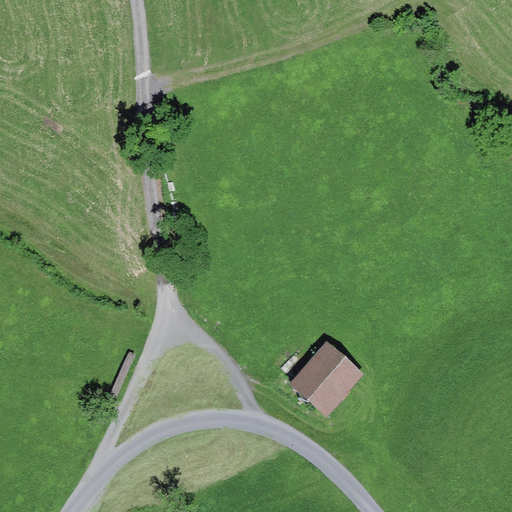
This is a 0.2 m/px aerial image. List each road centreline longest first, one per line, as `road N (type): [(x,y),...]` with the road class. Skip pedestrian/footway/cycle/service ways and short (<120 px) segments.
road 1 (unclassified): [(174,328),(136,0)]
road 2 (track): [(148,89),(407,14),(415,0)]
road 3 (residential): [(105,467),(178,424),(256,424)]
road 4 (unclassified): [(105,467),(174,328)]
road 5 (residential): [(256,424),(341,479),(370,511)]
road 6 (unclassified): [(256,424),(239,386),(174,328)]
